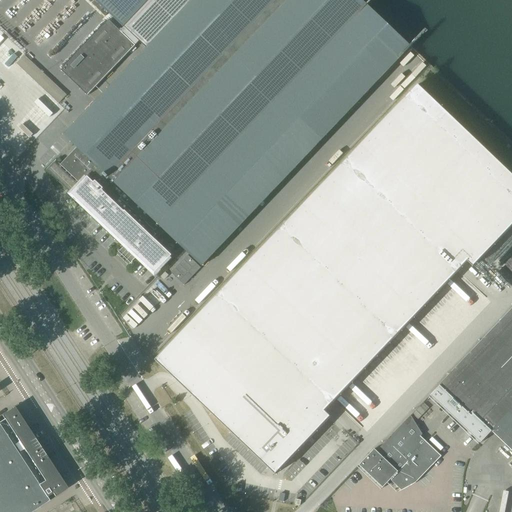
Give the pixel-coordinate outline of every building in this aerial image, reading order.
[(135,46),(87,0),(62,0),(26,37),(88,96),(135,46)] [(46,170),(48,171),(49,170),(53,174),(52,176),(126,245),(117,255),(128,266),(137,256),(155,273),(172,255),(148,233),(151,230),(153,232),(156,228),(155,226),(157,223),(202,266),(306,157),(399,59),(337,0),(194,0),(65,136),(67,138),(77,148),(61,165),(56,160),(46,170)] [(24,56),(16,64),(59,104),(67,95),(66,94),(24,56)] [(467,260),(473,266),(511,224),(511,173),(469,132),(419,84),(156,358),(275,472),(331,414),(325,409),(467,260)] [(180,262),(194,275),(202,266),(188,253),(180,262)] [(180,262),(170,272),(184,285),(194,275),(180,262)] [(165,292),(168,294),(160,302),(167,308),(178,296),(169,287),(168,289),(165,292)] [(431,395),(450,413),(481,443),(492,431),(511,450),(511,309),(499,322),(441,383),(442,384),(431,395)] [(0,511),(30,511),(38,507),(48,501),(47,499),(53,495),(54,497),(67,489),(14,408),(1,416),(3,420),(0,421),(0,511)] [(398,471),(392,478),(398,484),(396,486),(400,489),(402,490),(416,483),(415,483),(414,481),(431,464),(433,465),(441,457),(420,437),(422,435),(411,416),(378,449),(377,451),(387,461),(398,471)] [(360,466),(371,477),(387,461),(377,451),(374,449),(359,465),(360,466)] [(383,488),(392,478),(398,471),(387,461),(371,477),(383,487),(383,488)]
